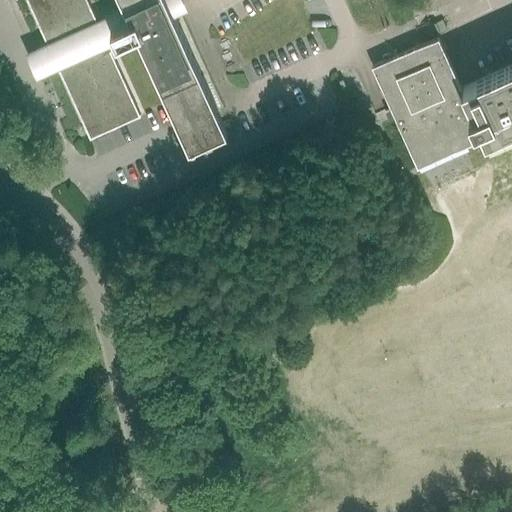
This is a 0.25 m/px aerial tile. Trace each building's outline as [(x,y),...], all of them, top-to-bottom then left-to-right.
[(97,20),(87,0),(27,0),(47,43),(36,48),(41,59),(46,70),(57,65),(90,137),(140,114),(111,50),(138,37),(188,149),(226,132),(222,123),(172,12),(171,11),(169,6),(167,1),(166,0),(120,0),(124,8),(97,20)] [(178,0),(166,0),(167,1),(169,6),(171,11),(172,12),(182,7),(179,1),(178,0)] [(406,0),(414,18),(452,0),(406,0)] [(511,61),(462,84),(439,35),(372,65),(418,165),(485,135),(486,137),(511,124),(511,61)] [(511,216),(474,239),(511,306),(511,216)] [(460,287),(441,298),(461,334),(481,322),(460,287)] [(441,298),(422,309),(443,344),(461,334),(441,298)] [(422,309),(404,319),(424,355),(443,344),(422,309)] [(404,319),(386,330),(406,365),(424,355),(404,319)] [(386,330),(367,340),(388,376),(406,365),(386,330)] [(367,340),(348,351),(368,387),(388,376),(367,340)] [(328,362),(305,372),(323,412),(331,408),(334,415),(345,410),(342,403),(347,401),(328,362)] [(337,422),(328,426),(340,453),(370,439),(357,413),(348,417),(345,410),(334,415),(337,422)] [(370,439),(340,453),(353,479),(362,475),(365,482),(376,477),(373,470),(382,466),(370,439)] [(474,439),(448,451),(461,480),(488,468),(483,459),(490,456),(485,445),(478,448),(474,439)] [(426,472),(419,476),(424,486),(431,483),(435,492),(461,480),(448,451),(422,463),(426,472)] [(399,480),(359,499),(364,511),(392,511),(410,504),(406,496),(413,493),(408,482),(401,485),(399,480)]
